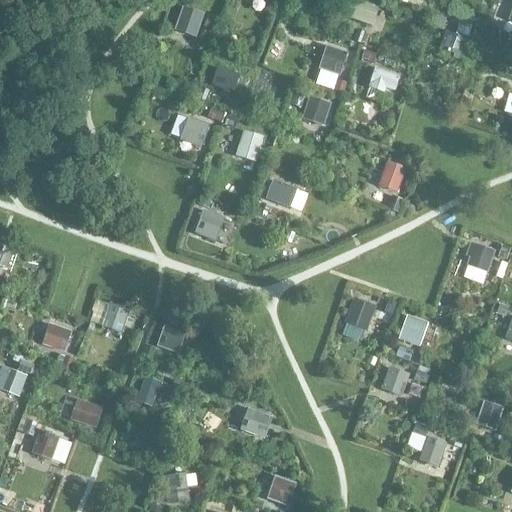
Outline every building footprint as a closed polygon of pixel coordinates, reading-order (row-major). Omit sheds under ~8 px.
[(380,7),(361,0),(353,0),(347,20),(372,28),(380,7)] [(174,32),(196,39),(205,16),(183,8),(174,32)] [(208,17),(204,27),(212,30),(216,20),(208,17)] [(433,17),(430,28),(441,31),(444,21),(433,17)] [(357,30),(353,42),(361,45),(365,33),(357,30)] [(440,51),(454,56),(453,59),(462,62),(470,39),(456,34),(455,36),(446,33),(440,51)] [(348,54),(327,47),(318,71),(340,78),(348,54)] [(365,52),(362,59),(373,63),(376,55),(365,52)] [(235,95),(242,76),(217,67),(210,86),(235,95)] [(394,94),(400,76),(375,68),(368,89),(386,95),(387,91),(394,94)] [(337,81),(334,91),(343,94),(343,92),(346,93),(348,87),(345,86),(346,84),(337,81)] [(202,90),(199,100),(205,102),(208,93),(202,90)] [(295,93),(291,104),(300,107),(304,96),(295,93)] [(324,128),(331,105),(310,98),(302,121),(324,128)] [(213,109),(210,117),(222,122),(225,114),(213,109)] [(230,115),(226,123),(238,128),(241,120),(230,115)] [(180,142),(201,150),(210,126),(189,118),(180,142)] [(236,157),(256,163),(263,138),(243,132),(236,157)] [(387,163),(378,187),(397,194),(406,170),(387,163)] [(273,181),(266,201),(290,210),(297,190),(273,181)] [(200,198),(197,205),(208,209),(211,203),(200,198)] [(392,199),(388,211),(396,214),(401,202),(392,199)] [(262,205),(258,215),(265,218),(269,208),(262,205)] [(225,220),(204,211),(195,235),(216,244),(225,220)] [(488,275),(496,253),(470,244),(465,258),(469,259),(466,267),(488,275)] [(502,247),(498,258),(506,261),(510,250),(502,247)] [(348,324),(366,331),(375,307),(357,300),(348,324)] [(388,302),(384,313),(392,316),(396,304),(388,302)] [(122,335),(131,312),(110,305),(101,328),(122,335)] [(500,306),(497,315),(505,318),(508,309),(500,306)] [(398,341),(420,349),(429,325),(407,317),(398,341)] [(166,324),(157,348),(178,356),(187,332),(166,324)] [(65,354),(72,333),(50,325),(42,346),(65,354)] [(399,348),(396,357),(409,362),(412,353),(399,348)] [(65,358),(61,370),(69,373),(74,361),(65,358)] [(22,361),(19,370),(30,375),(34,366),(22,361)] [(28,377),(4,369),(0,383),(0,393),(21,400),(28,377)] [(381,391),(402,399),(410,376),(389,369),(381,391)] [(417,372),(413,381),(426,385),(429,377),(417,372)] [(174,389),(148,380),(139,405),(154,411),(160,396),(170,400),(174,389)] [(177,381),(174,389),(186,394),(189,386),(177,381)] [(111,388),(107,400),(115,403),(119,391),(111,388)] [(107,410),(80,401),(73,424),(100,433),(107,410)] [(476,426),(496,433),(504,410),(484,402),(476,426)] [(265,441),(273,419),(248,410),(240,432),(265,441)] [(27,422),(23,435),(32,438),(36,425),(27,422)] [(415,426),(412,433),(424,438),(427,430),(415,426)] [(61,439),(39,432),(31,455),(53,463),(61,439)] [(494,437),(490,448),(498,451),(502,440),(494,437)] [(439,470),(447,445),(427,438),(419,463),(439,470)] [(288,509),(297,485),(275,477),(267,501),(288,509)] [(190,478),(167,480),(169,507),(193,505),(190,478)]
